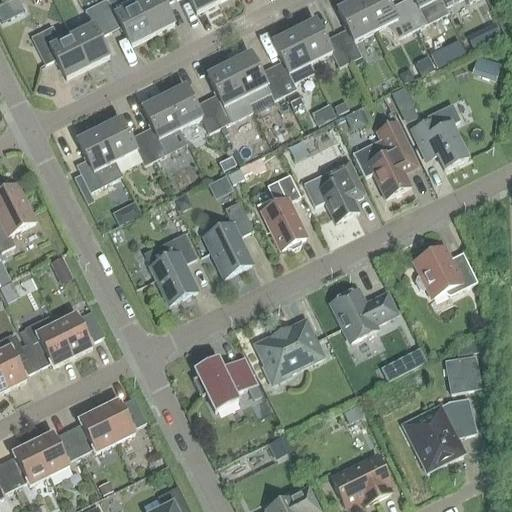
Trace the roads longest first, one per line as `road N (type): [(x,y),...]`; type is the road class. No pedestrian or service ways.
road 1 (residential): [(142,355),(511,174)]
road 2 (residential): [(29,130),(288,0)]
road 3 (unclassified): [(142,355),(29,130)]
road 4 (unclassified): [(221,511),(142,355)]
road 5 (residential): [(0,426),(142,355)]
